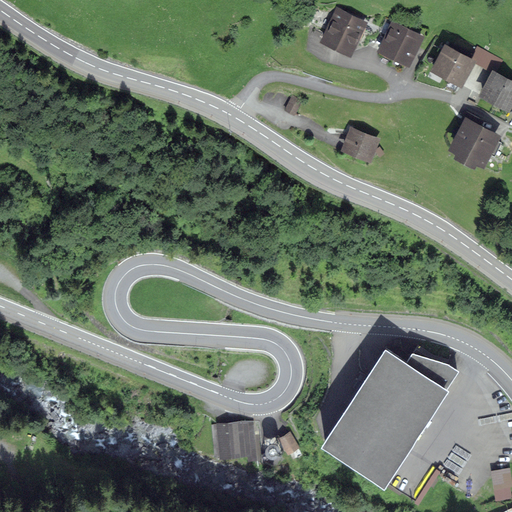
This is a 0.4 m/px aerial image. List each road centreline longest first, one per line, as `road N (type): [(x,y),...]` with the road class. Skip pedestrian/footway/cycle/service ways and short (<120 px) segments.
road 1 (primary): [(0,305),(228,398),(266,404),(290,377),(277,345),(141,331),(123,319),(115,298),(120,278),(159,264),(307,318),(445,334),(489,357),(511,381)]
road 2 (primary): [(511,279),(427,221),(323,174),(214,106),(93,66),(0,10)]
